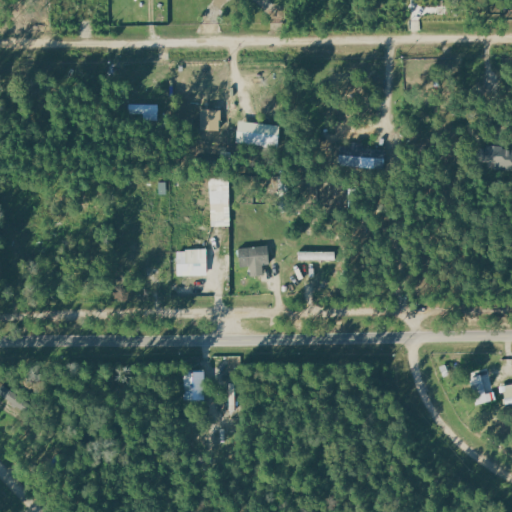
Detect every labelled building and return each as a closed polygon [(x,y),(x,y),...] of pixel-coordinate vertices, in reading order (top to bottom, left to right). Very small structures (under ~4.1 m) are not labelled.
[(159,105),(159,115),(117,114),(118,103),(159,105)] [(279,135),(278,145),(237,142),(238,131),(279,135)] [(219,142),(218,158),(178,155),(180,138),(219,142)] [(385,148),(383,169),(339,165),(341,145),(352,146),(353,142),(364,143),(363,146),(385,148)] [(511,148),(490,148),(491,166),(511,166),(511,148)] [(211,227),(232,226),(230,177),(210,178),(211,227)] [(146,264),(163,264),(162,218),(155,218),(155,239),(146,239),(146,264)] [(268,244),(269,263),(241,265),(239,246),(268,244)] [(176,277),(207,276),(206,250),(176,250),(176,277)] [(298,260),(334,261),(334,253),(298,252),(298,260)] [(471,377),(474,405),(489,403),(488,395),(494,394),(492,374),(471,377)] [(511,384),(503,386),(506,405),(511,404),(511,384)]
